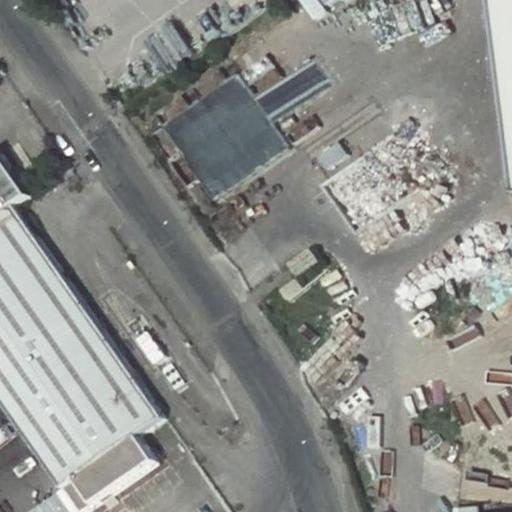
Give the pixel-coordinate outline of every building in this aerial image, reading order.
[(188,41),(158,61),(168,78),(200,56),(188,41)] [(243,77),(168,122),(216,200),(294,153),(273,118),(329,84),(317,63),(257,100),(243,77)] [(10,155),(0,161),(0,220),(21,207),(38,196),(10,155)] [(140,433),(166,413),(21,207),(0,220),(0,384),(68,481),(60,486),(79,511),(155,456),(140,433)] [(306,278),(328,263),(319,250),(297,265),(306,278)] [(460,466),(511,471),(511,270),(486,268),(460,466)] [(296,302),(313,290),(306,280),(289,292),(296,302)]
